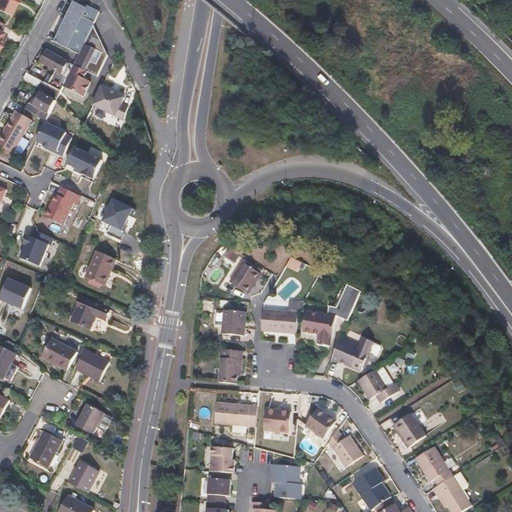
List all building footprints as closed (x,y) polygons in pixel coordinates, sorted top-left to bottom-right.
[(0,0),(0,10),(10,16),(17,0),(0,0)] [(76,3),(73,2),(54,42),(57,44),(76,3)] [(91,10),(76,3),(57,44),(79,55),(93,26),(98,15),(100,12),(92,8),(91,10)] [(93,26),(79,55),(74,65),(69,76),(63,89),(84,98),(91,84),(84,80),(87,74),(98,78),(108,57),(93,26)] [(48,51),(42,63),(56,70),(69,76),(74,65),(48,51)] [(69,76),(56,70),(49,84),(62,91),(63,89),(69,76)] [(27,73),(23,80),(38,88),(39,86),(60,97),(60,95),(62,91),(49,84),(27,73)] [(124,98),(101,88),(92,107),(122,120),(128,107),(121,104),(124,98)] [(39,101),(36,100),(33,105),(45,110),(42,118),(48,121),(58,101),(43,94),(39,101)] [(33,120),(16,112),(0,145),(16,154),(33,120)] [(44,128),(38,140),(58,150),(57,152),(64,155),(70,144),(44,128)] [(75,147),(68,162),(84,170),(83,172),(94,178),(101,164),(75,147)] [(57,193),(53,201),(54,202),(51,207),(50,207),(46,215),(64,224),(75,202),(78,203),(82,195),(63,186),(59,194),(57,193)] [(132,208),(112,198),(101,221),(122,230),(132,208)] [(31,236),(28,235),(24,244),(27,245),(25,250),(22,258),(41,265),(50,243),(51,244),(54,237),(39,230),(34,228),(31,236)] [(115,261),(96,253),(85,279),(104,287),(115,261)] [(258,273),(240,262),(227,281),(246,293),(258,273)] [(33,288),(10,279),(1,300),(24,309),(33,288)] [(329,304),(329,309),(335,313),(348,319),(361,291),(348,285),(337,305),(329,304)] [(112,310),(82,300),(73,322),(92,329),(97,317),(107,321),(112,310)] [(297,311),(262,308),(260,330),(295,333),(297,311)] [(243,310),(221,309),(221,311),(220,323),(220,332),(242,334),(243,310)] [(328,312),(307,310),(306,321),(303,320),(302,330),(317,332),(331,334),(332,334),(335,313),(329,309),(328,312)] [(331,334),(317,332),(316,341),(330,343),(331,334)] [(359,346),(339,337),(330,359),(336,361),(338,360),(360,370),(366,358),(373,342),(373,341),(363,337),(359,346)] [(76,351),(51,338),(41,356),(66,370),(76,351)] [(373,342),(366,358),(374,361),(380,347),(379,344),(373,342)] [(17,353),(0,344),(0,374),(3,376),(11,361),(13,362),(17,353)] [(241,350),(220,348),(217,382),(236,383),(236,374),(238,358),(241,358),(241,350)] [(110,364),(86,351),(76,370),(101,383),(110,364)] [(13,362),(11,361),(3,376),(5,377),(13,362)] [(392,385),(380,366),(356,381),(368,400),(375,396),(380,403),(397,391),(393,384),(392,385)] [(0,418),(10,401),(0,395),(0,418)] [(256,405),(216,401),(214,423),(255,427),(256,405)] [(319,403),(317,405),(327,412),(328,410),(319,403)] [(317,405),(307,421),(325,434),(337,416),(328,410),(327,412),(317,405)] [(105,414),(89,406),(77,426),(94,435),(105,414)] [(288,410),(264,409),(263,430),(287,431),(288,410)] [(410,413),(395,424),(405,438),(403,440),(408,448),(425,435),(410,413)] [(395,424),(392,426),(403,440),(405,438),(395,424)] [(336,431),(327,444),(345,469),(362,456),(348,436),(342,440),(336,431)] [(63,441),(44,432),(30,459),(48,469),(63,441)] [(233,449),(210,447),(208,472),(231,474),(232,461),(233,449)] [(434,447),(415,459),(429,482),(432,479),(436,486),(452,476),(434,447)] [(101,471),(83,461),(71,484),(89,493),(101,471)] [(271,478),(275,479),(274,498),(300,500),(301,484),(298,484),(299,468),(273,465),(271,478)] [(375,468),(353,484),(371,510),(374,508),(388,499),(391,497),(382,484),(378,479),(381,476),(375,468)] [(101,486),(107,474),(101,471),(95,483),(101,486)] [(436,486),(434,487),(445,506),(449,511),(459,511),(471,505),(452,476),(436,486)] [(230,480),(208,478),(206,502),(224,503),(225,496),(229,496),(230,480)] [(434,487),(431,489),(443,507),(445,506),(434,487)] [(95,511),(96,510),(69,496),(60,511),(95,511)] [(388,499),(374,508),(376,511),(411,511),(409,507),(401,511),(400,511),(395,504),(393,505),(388,499)] [(224,503),(206,502),(205,511),(228,511),(228,510),(224,510),(224,503)] [(251,510),(253,510),(252,511),(274,511),(269,511),(269,503),(252,502),(251,510)]
